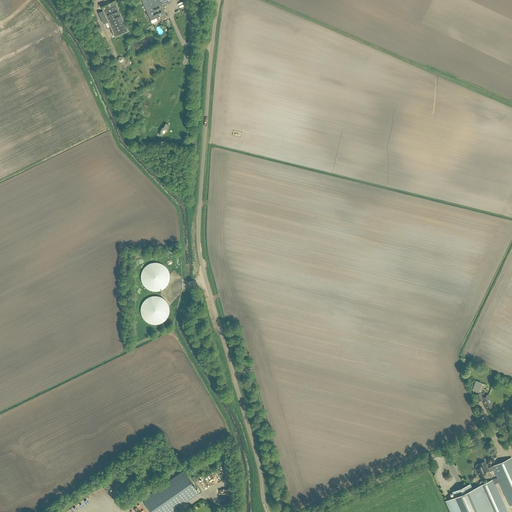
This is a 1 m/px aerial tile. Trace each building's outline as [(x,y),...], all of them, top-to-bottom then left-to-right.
[(141,0),(150,20),(165,13),(162,6),(169,2),(168,0),(141,0)] [(115,36),(129,30),(116,1),(102,7),(115,36)] [(155,265),(141,271),(141,286),(143,290),(138,304),(138,305),(137,310),(137,314),(138,317),(141,323),(139,324),(143,325),(143,327),(145,331),(151,333),(158,335),(170,329),(170,311),(168,305),(168,300),(169,295),(169,287),(172,285),(172,282),(166,268),(155,265)] [(481,392),(480,390),(482,383),(476,381),(472,390),(476,392),(477,394),(475,395),(478,402),(482,400),(486,409),(494,405),(489,394),(483,397),(481,392)] [(511,505),(511,458),(511,457),(488,468),(484,461),(476,464),(476,466),(477,468),(476,468),(480,476),(486,473),(485,471),(489,470),(489,472),(494,470),(498,478),(473,489),(470,483),(452,491),(454,497),(445,501),(449,511),(507,511),(495,484),(499,482),(510,506),(511,505)] [(449,467),(455,480),(461,478),(455,464),(449,467)] [(151,511),(173,511),(200,494),(183,470),(142,499),(151,511)] [(215,480),(226,477),(225,474),(224,470),(220,471),(221,474),(214,476),(215,480)] [(198,483),(202,485),(200,487),(205,491),(211,483),(203,477),(198,483)]
